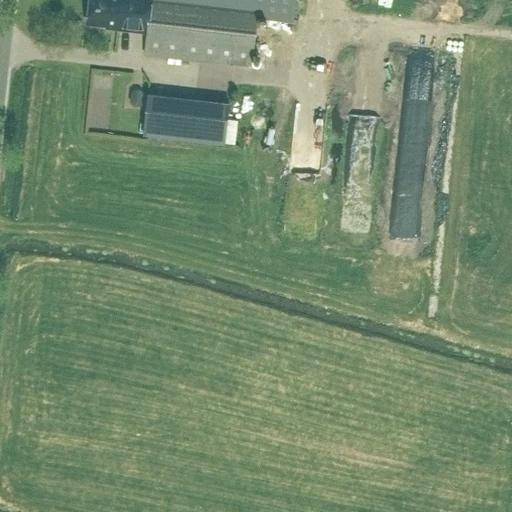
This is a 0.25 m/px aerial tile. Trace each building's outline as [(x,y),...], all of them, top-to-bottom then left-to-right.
[(88,0),(86,22),(115,26),(115,28),(130,30),(131,22),(148,24),(145,52),(251,64),(256,19),(292,23),(294,0),(88,0)] [(148,93),(144,133),(160,134),(164,95),(148,93)] [(227,102),(164,95),(160,134),(223,141),(227,102)] [(359,195),(371,157),(344,148),(331,185),(359,195)] [(306,221),(310,162),(278,160),(275,218),(306,221)]
